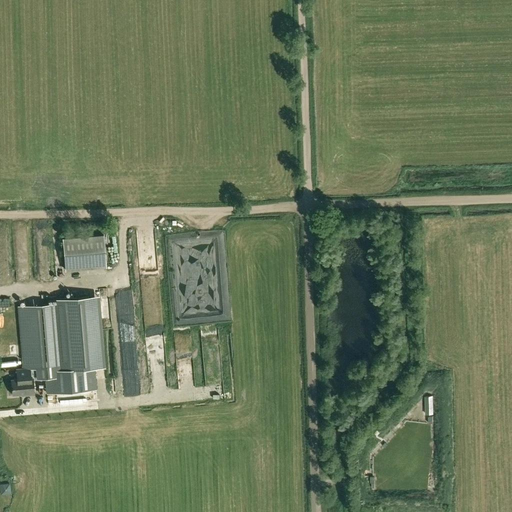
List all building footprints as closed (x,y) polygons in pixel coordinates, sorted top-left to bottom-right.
[(103,235),(63,238),(65,271),(106,267),(103,235)] [(0,265),(2,272),(11,270),(8,258),(0,259),(0,265)] [(55,303),(18,307),(23,369),(37,368),(38,378),(45,377),(47,393),(96,389),(94,367),(89,296),(55,299),(55,303)] [(17,379),(11,379),(13,394),(26,393),(27,394),(34,394),(33,378),(38,378),(37,368),(23,369),(16,369),(17,379)] [(6,482),(0,485),(4,492),(10,489),(6,482)]
